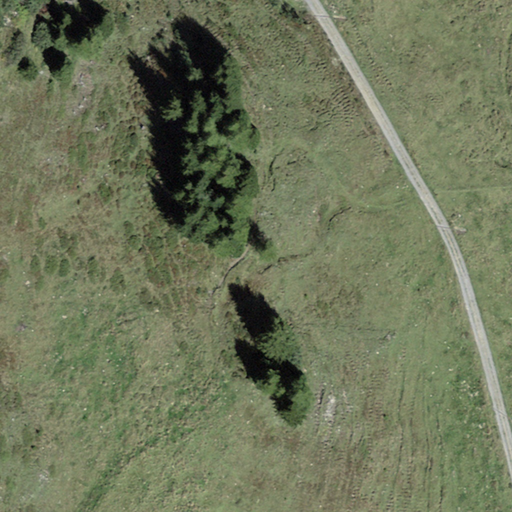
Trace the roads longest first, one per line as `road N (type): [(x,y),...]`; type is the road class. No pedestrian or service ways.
road 1 (track): [(424,193),(457,258),(511,462)]
road 2 (track): [(311,0),(424,193)]
